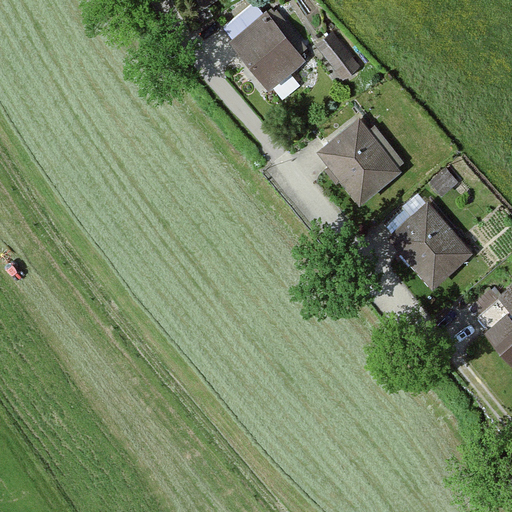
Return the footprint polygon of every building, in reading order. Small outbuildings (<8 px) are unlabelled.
[(217,0),(195,0),(202,10),(217,0)] [(307,61),(267,14),(232,43),(271,91),(307,61)] [(358,64),(332,31),(318,43),(344,76),(358,64)] [(401,175),(360,121),(318,153),(360,207),(401,175)] [(441,171),(432,178),(444,192),(452,185),(441,171)] [(471,257),(426,203),(387,236),(433,289),(471,257)] [(482,331),(511,365),(511,286),(497,299),(507,310),(482,331)]
